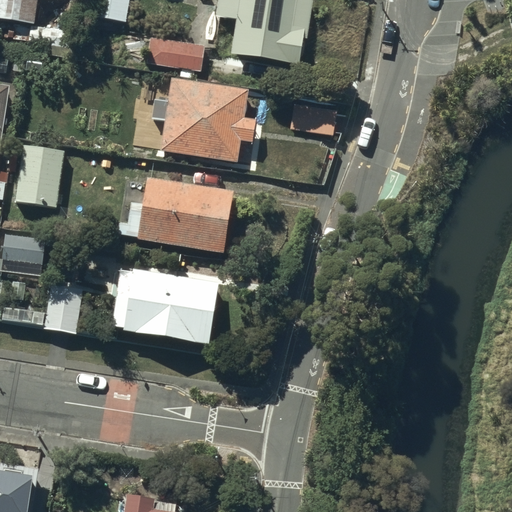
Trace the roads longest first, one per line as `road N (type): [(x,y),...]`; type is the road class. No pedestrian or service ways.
road 1 (residential): [(412,0),(386,119),(288,435)]
road 2 (residential): [(0,391),(288,435)]
